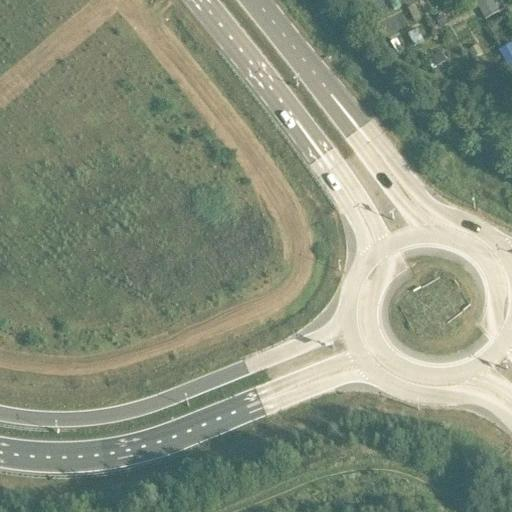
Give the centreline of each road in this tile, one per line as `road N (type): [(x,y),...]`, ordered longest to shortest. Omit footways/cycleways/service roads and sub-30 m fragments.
road 1 (trunk): [(349,315),(319,339),(141,407),(80,418),(0,412)]
road 2 (trunk): [(0,451),(125,451),(260,403)]
road 3 (primary): [(194,0),(320,157)]
road 4 (primary): [(505,253),(482,230),(428,207),(358,131)]
road 5 (primary): [(358,131),(251,0)]
road 6 (primary): [(438,235),(413,215),(358,131)]
